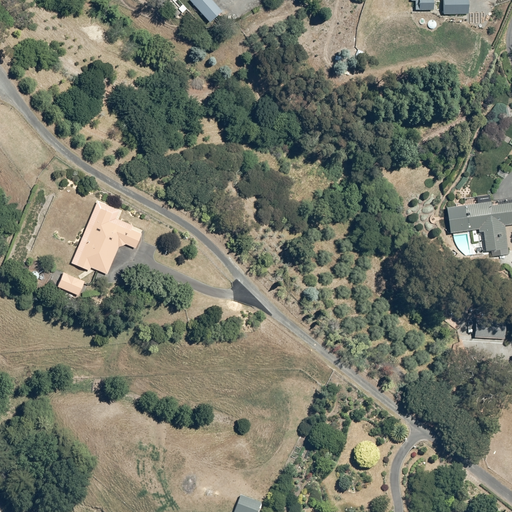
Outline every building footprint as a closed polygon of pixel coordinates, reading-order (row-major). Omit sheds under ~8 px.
[(191,0),(189,2),(210,24),(223,12),(211,0),(191,0)] [(442,0),(442,15),(468,14),(467,0),(410,0),(411,1),(414,1),(414,15),(437,15),(437,0),(442,0)] [(480,230),(483,252),(508,249),(505,226),(511,224),(511,203),(491,206),(490,196),(464,199),(465,203),(456,204),(457,207),(446,209),(449,234),(480,230)] [(97,201),(70,264),(89,272),(91,269),(107,275),(119,247),(126,244),(135,248),(143,230),(117,218),(120,211),(97,201)] [(63,273),(57,288),(80,297),(86,282),(63,273)] [(507,311),(477,310),(475,339),(506,340),(507,311)] [(241,494),(233,511),(257,511),(261,502),(241,494)]
